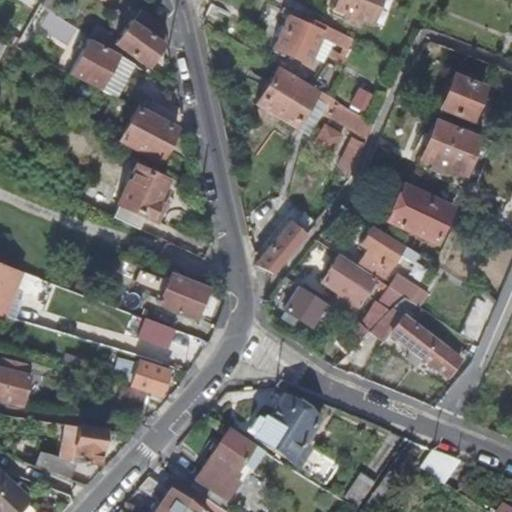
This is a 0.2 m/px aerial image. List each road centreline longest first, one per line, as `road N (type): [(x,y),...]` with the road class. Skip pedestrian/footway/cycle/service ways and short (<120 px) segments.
road 1 (residential): [(175,0),(246,309),(216,369),(86,511)]
road 2 (residential): [(304,376),(511,462)]
